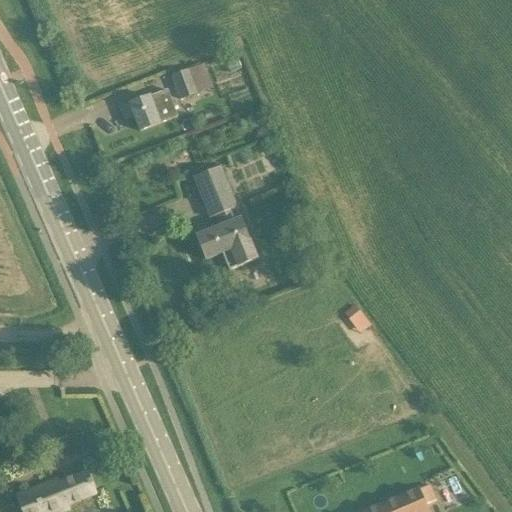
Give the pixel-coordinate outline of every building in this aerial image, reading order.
[(144,138),(148,148),(164,142),(160,132),(195,119),(185,91),(181,93),(175,76),(155,83),(162,100),(152,104),(150,98),(135,104),(137,110),(132,111),(137,125),(128,129),(133,142),(142,138),(143,139),(144,138)] [(215,217),(220,229),(196,238),(206,262),(222,255),(229,272),(257,261),(220,169),(196,179),(211,218),(215,217)] [(359,304),(347,313),(363,334),(375,325),(359,304)] [(65,511),(69,510),(67,506),(96,494),(87,474),(59,485),(57,481),(17,498),(22,511),(65,511)] [(419,489),(366,511),(429,511),(426,505),(436,501),(430,486),(420,490),(419,489)]
